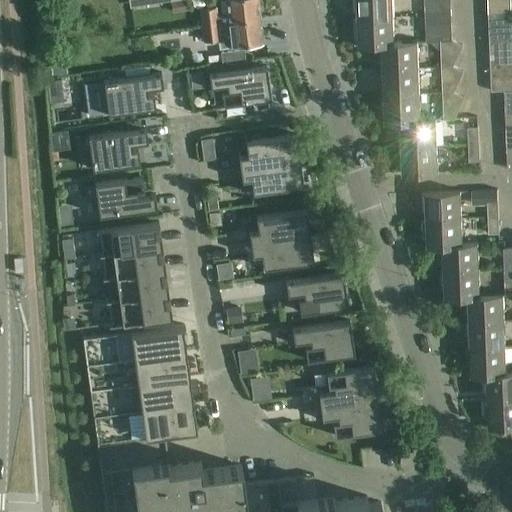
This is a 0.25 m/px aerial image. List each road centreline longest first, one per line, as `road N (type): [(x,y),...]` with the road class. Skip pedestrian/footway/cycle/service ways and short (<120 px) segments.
road 1 (residential): [(333,117),(184,138),(188,202),(223,375),(261,436),(329,473),(409,489),(433,484),(463,462)]
road 2 (residential): [(463,462),(435,417),(359,189)]
road 3 (secondary): [(0,433),(0,217)]
road 4 (residential): [(498,177),(475,75),(470,0)]
road 5 (residential): [(359,189),(498,177)]
road 6 (residential): [(333,117),(298,0)]
